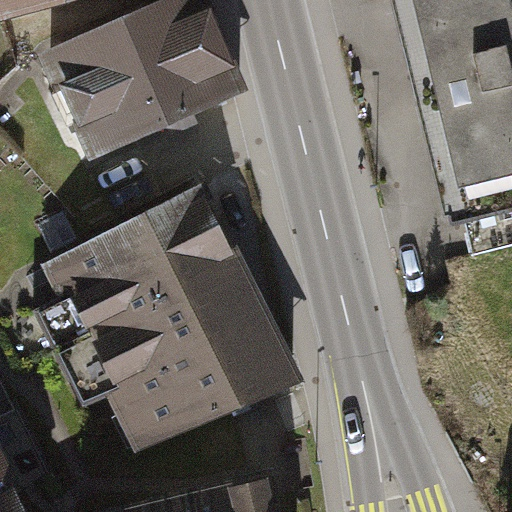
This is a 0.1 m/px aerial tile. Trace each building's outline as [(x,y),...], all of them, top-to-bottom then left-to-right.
[(0,0),(0,10),(2,19),(75,0),(0,0)] [(203,0),(172,0),(41,57),(87,160),(165,126),(244,91),(203,0)] [(511,0),(396,0),(444,204),(511,187),(511,0)] [(54,280),(83,340),(249,264),(211,185),(46,264),(54,280)] [(304,378),(249,264),(83,340),(139,457),(265,397),(304,378)] [(35,511),(0,441),(0,511),(35,511)] [(219,490),(129,511),(284,511),(276,477),(219,490)]
